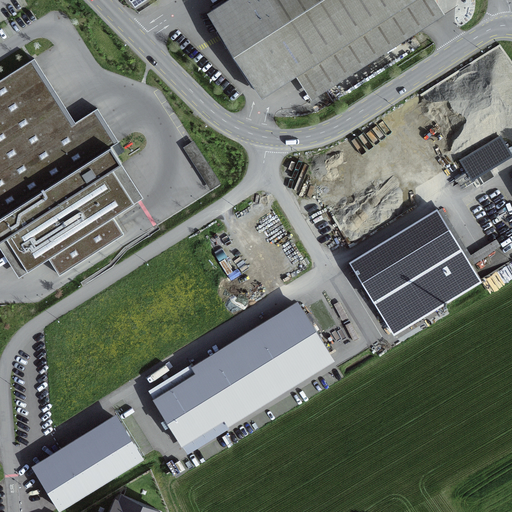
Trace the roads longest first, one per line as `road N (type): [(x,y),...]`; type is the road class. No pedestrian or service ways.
road 1 (residential): [(14,511),(3,378),(19,340),(251,187),(267,138)]
road 2 (unclassified): [(510,25),(488,29),(335,127),(267,138)]
road 3 (unclassified): [(267,138),(214,113),(100,0)]
